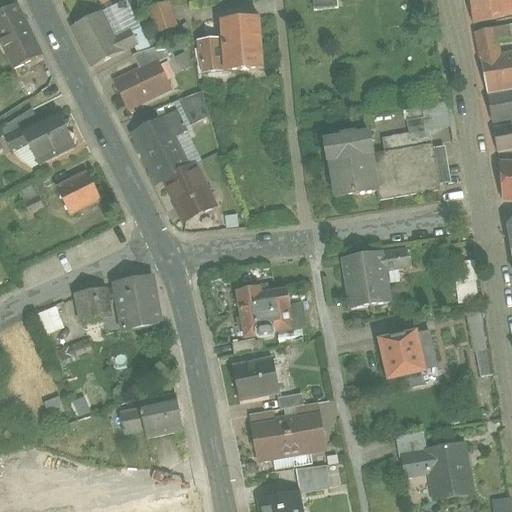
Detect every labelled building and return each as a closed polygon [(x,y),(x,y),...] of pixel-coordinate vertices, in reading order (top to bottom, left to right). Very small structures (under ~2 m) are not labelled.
[(17,0),(0,0),(0,36),(11,58),(39,44),(17,0)] [(129,0),(103,0),(70,17),(91,60),(146,33),(129,0)] [(150,4),(156,31),(174,27),(168,0),(150,4)] [(511,0),(472,0),(477,22),(511,15),(511,0)] [(258,8),(219,11),(220,29),(222,61),(262,58),(258,8)] [(490,94),(511,90),(511,51),(503,53),(500,38),(511,35),(511,27),(511,23),(476,29),(489,94),(490,94)] [(220,29),(194,31),(196,62),(222,61),(220,29)] [(111,69),(123,97),(165,79),(153,51),(111,69)] [(511,90),(490,94),(495,122),(511,118),(511,90)] [(127,122),(154,175),(160,172),(195,154),(201,152),(174,99),(127,122)] [(24,123),(38,153),(74,135),(59,105),(24,123)] [(511,121),(496,124),(500,153),(511,150),(511,121)] [(328,137),(337,197),(382,190),(374,140),(373,130),(328,137)] [(374,140),(382,190),(384,199),(443,189),(433,130),(374,140)] [(160,172),(181,214),(217,196),(195,154),(160,172)] [(511,160),(501,160),(505,200),(511,200),(511,160)] [(56,176),(68,202),(98,189),(86,162),(56,176)] [(393,248),(342,257),(352,310),(402,301),(393,248)] [(458,305),(480,300),(471,259),(449,264),(458,305)] [(121,319),(156,313),(148,268),(113,274),(121,319)] [(105,280),(76,286),(81,312),(110,306),(105,280)] [(309,329),(302,293),(237,305),(243,341),(309,329)] [(40,335),(60,330),(54,308),(34,313),(40,335)] [(490,374),(479,311),(465,313),(477,376),(490,374)] [(424,328),(382,335),(390,382),(432,374),(424,328)] [(284,395),(279,356),(234,363),(240,401),(284,395)] [(185,429),(178,397),(121,410),(128,442),(185,429)] [(326,408),(288,414),(296,458),(333,453),(326,408)] [(288,414),(253,419),(260,464),(296,458),(288,414)] [(480,494),(470,441),(405,452),(410,479),(432,475),(436,501),(480,494)] [(306,511),(303,490),(259,498),(261,511),(306,511)] [(202,511),(199,494),(102,511),(202,511)] [(510,511),(509,499),(493,500),(493,511),(510,511)]
